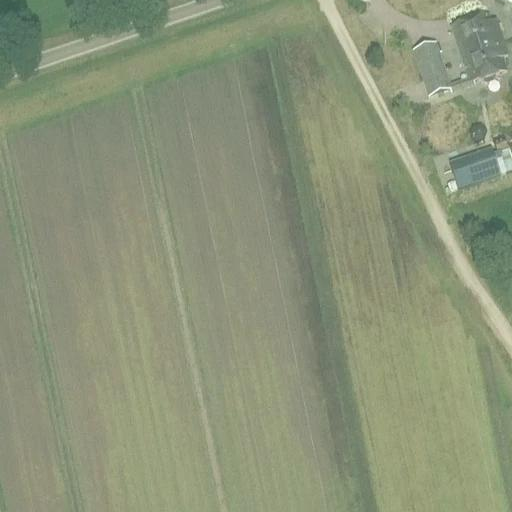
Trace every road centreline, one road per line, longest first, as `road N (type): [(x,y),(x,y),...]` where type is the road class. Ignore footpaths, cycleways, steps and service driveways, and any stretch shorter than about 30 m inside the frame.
road 1 (track): [(324,0),(474,291),(511,346)]
road 2 (unclassified): [(0,74),(221,0)]
